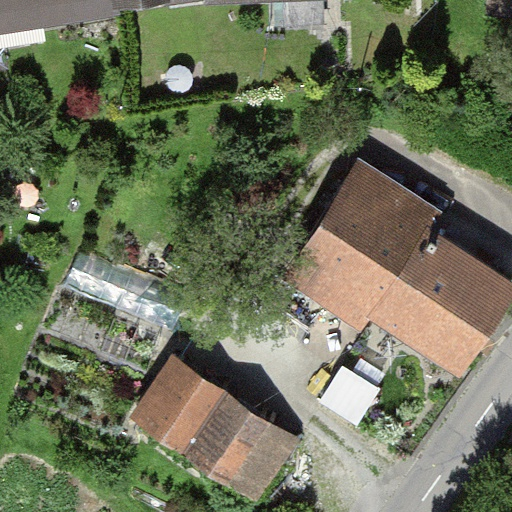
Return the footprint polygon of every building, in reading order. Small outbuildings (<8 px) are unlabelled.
[(0,0),(0,22),(81,11),(80,0),(0,0)] [(159,0),(80,0),(81,11),(159,0)] [(327,0),(277,0),(279,32),(329,30),(327,0)] [(460,363),(511,284),(511,273),(437,224),(451,202),(364,145),(280,274),(358,326),(372,305),(460,363)] [(110,347),(155,367),(189,289),(89,246),(71,285),(126,309),(110,347)] [(301,436),(180,354),(138,417),(259,498),(301,436)]
